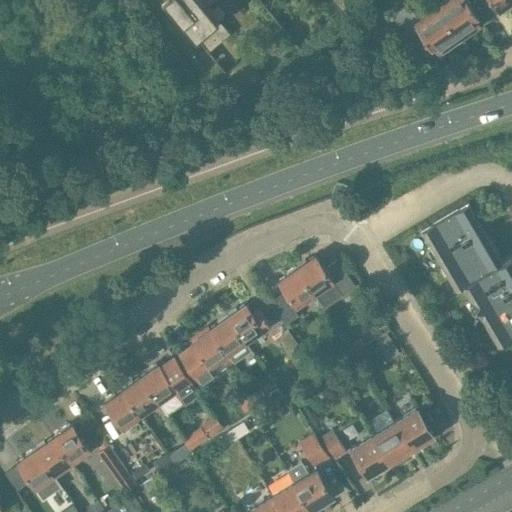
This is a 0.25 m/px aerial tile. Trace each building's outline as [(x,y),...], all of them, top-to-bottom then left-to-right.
[(167,0),(209,50),(232,32),(206,0),(167,0)] [(335,0),(347,13),(362,0),(335,0)] [(446,45),(459,37),(437,4),(420,16),(408,0),(403,0),(389,10),(427,53),(436,46),(438,49),(445,44),(446,45)] [(443,0),(437,4),(459,37),(473,27),(473,26),(480,21),(478,18),(488,11),(480,0),(443,0)] [(480,0),(488,11),(496,5),(499,9),(501,7),(504,11),(511,5),(511,3),(510,1),(511,0),(480,0)] [(246,56),(227,72),(243,90),(261,75),(246,56)] [(488,213),(477,194),(420,228),(456,288),(465,283),(499,340),(511,332),(511,254),(511,253),(503,258),(479,218),(488,213)] [(354,285),(335,257),(323,265),(315,253),(305,259),(304,258),(295,264),(315,292),(324,305),(354,285)] [(315,292),(295,264),(286,270),(287,272),(278,278),(285,287),(268,299),(285,322),(298,313),(293,307),(315,292)] [(235,307),(235,306),(226,312),(245,340),(264,327),(274,320),(260,301),(250,308),(245,301),(235,307)] [(226,312),(217,318),(218,319),(209,325),(227,352),(234,361),(251,349),(245,340),(226,312)] [(174,350),(200,385),(216,374),(209,365),(221,357),(228,366),(234,361),(227,352),(209,325),(201,330),(201,329),(192,336),(192,337),(174,350)] [(297,364),(309,356),(289,329),(278,337),(297,364)] [(388,360),(400,352),(387,331),(375,339),(388,360)] [(360,338),(349,344),(353,352),(364,345),(360,338)] [(342,358),(353,352),(349,344),(338,351),(342,358)] [(353,352),(358,359),(369,352),(364,345),(353,352)] [(140,374),(159,400),(173,390),(182,403),(203,389),(200,385),(174,350),(157,362),(155,361),(146,367),(147,368),(140,374)] [(342,358),(347,366),(358,359),(353,352),(342,358)] [(141,413),(159,400),(140,374),(133,379),(131,377),(123,383),(124,385),(122,386),(141,413)] [(105,396),(106,397),(104,399),(122,425),(141,413),(122,386),(115,391),(114,389),(105,396)] [(277,386),(267,392),(273,402),(283,395),(277,386)] [(254,390),(240,399),(246,409),(260,400),(254,390)] [(421,444),(433,437),(432,435),(434,433),(417,405),(394,418),(412,447),(420,442),(421,444)] [(223,426),(215,415),(184,437),(191,447),(223,426)] [(251,424),(247,418),(234,426),(238,433),(251,424)] [(401,454),(412,447),(394,418),(373,431),(391,462),(402,455),(401,454)] [(61,428),(53,434),(72,460),(90,448),(71,421),(69,423),(68,421),(60,427),(61,428)] [(238,433),(234,426),(221,434),(225,441),(238,433)] [(334,427),(323,434),(336,455),(347,448),(334,427)] [(313,464),(328,455),(313,430),(298,439),(313,464)] [(391,462),(373,431),(364,437),(350,445),(367,474),(378,467),(379,469),(391,462)] [(54,473),(72,460),(53,434),(45,440),(43,438),(35,444),(54,473)] [(95,440),(100,447),(107,442),(103,435),(95,440)] [(127,489),(137,482),(109,441),(107,442),(100,447),(98,448),(127,489)] [(62,484),(54,473),(35,444),(25,451),(26,453),(17,459),(43,497),(62,484)] [(176,448),(169,453),(175,462),(183,457),(176,448)] [(285,465),(294,479),(311,508),(312,510),(323,503),(322,501),(334,494),(316,466),(310,470),(301,455),(285,465)] [(145,461),(132,470),(136,477),(150,467),(145,461)] [(160,482),(173,474),(169,467),(155,475),(160,482)] [(155,475),(142,483),(147,490),(160,482),(155,475)] [(308,511),(312,510),(311,508),(294,479),(272,493),(283,511),(308,511)] [(283,511),(272,493),(249,506),(252,511),(283,511)] [(129,511),(140,506),(133,494),(103,511),(129,511)] [(90,511),(95,511),(103,507),(97,498),(86,504),(90,511)]
